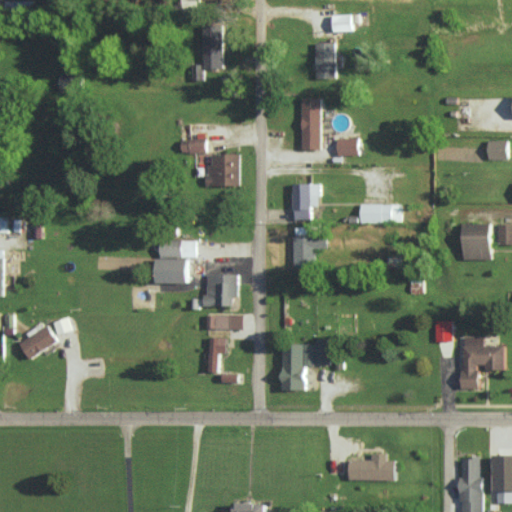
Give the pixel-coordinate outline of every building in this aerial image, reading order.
[(333,30),(353,30),(352,14),(333,14),(333,30)] [(224,68),(223,24),(204,25),(204,68),(224,68)] [(316,42),(317,78),(336,77),(335,42),(316,42)] [(192,64),(193,80),(204,80),(203,63),(192,64)] [(76,74),(60,74),(60,90),(77,90),(76,74)] [(321,98),(302,98),(302,150),(321,149),(321,98)] [(337,138),(338,154),(359,153),(358,137),(337,138)] [(206,138),(182,138),(182,151),(206,151),(206,138)] [(488,140),(489,158),(508,158),(507,139),(488,140)] [(207,184),(240,184),(239,152),(212,152),(213,163),(207,163),(207,184)] [(311,218),(312,205),(321,205),(321,182),(294,182),(293,218),(311,218)] [(402,202),(361,203),(361,222),(402,221),(402,202)] [(8,213),(0,213),(0,233),(8,233),(8,213)] [(491,222),(463,222),(464,259),(491,258),(491,222)] [(511,222),(499,222),(498,242),(511,242),(511,222)] [(328,247),(328,232),(315,233),(315,226),(294,226),(294,265),(315,264),(315,247),(328,247)] [(196,256),(197,239),(161,239),(160,255),(196,256)] [(188,257),(156,256),(156,281),(187,281),(188,257)] [(206,304),(233,304),(233,295),(238,295),(238,272),(206,272),(206,304)] [(411,277),(411,292),(424,292),(423,276),(411,277)] [(243,314),(207,313),(207,328),(243,328),(243,314)] [(73,329),(69,316),(54,321),(58,334),(73,329)] [(453,340),(453,319),(436,320),(436,340),(453,340)] [(44,321),(26,332),(29,336),(20,341),(30,357),(56,341),(44,321)] [(226,352),(227,335),(210,335),(209,370),(219,370),(219,352),(226,352)] [(485,344),(485,335),(463,335),(463,386),(479,386),(479,367),(505,367),(505,344),(485,344)] [(283,389),(305,389),(305,364),(330,364),(330,341),(283,342),(283,389)] [(373,459),(350,459),(349,478),(396,479),(396,460),(387,460),(387,453),(373,452),(373,459)] [(511,452),(494,453),(496,502),(511,501),(511,452)] [(461,511),(482,511),(482,455),(461,455),(461,511)] [(234,511),(265,511),(266,502),(235,501),(234,511)]
